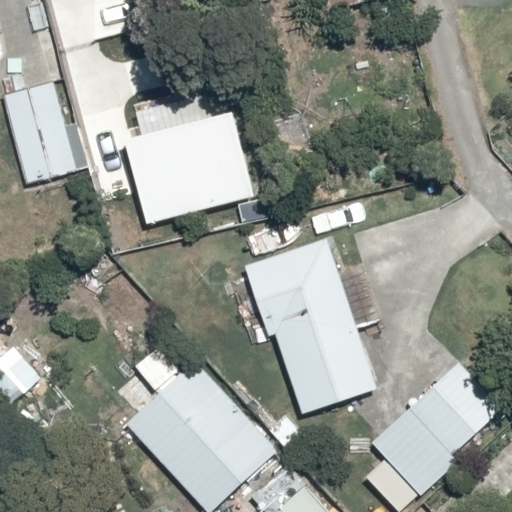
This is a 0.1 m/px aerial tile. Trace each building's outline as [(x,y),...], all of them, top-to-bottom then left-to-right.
[(81,165),(57,72),(3,86),(27,179),(81,165)] [(390,388),(342,246),(316,255),(305,222),(246,241),(278,337),(287,334),(314,413),(390,388)] [(49,379),(13,333),(0,343),(0,380),(18,403),(49,379)] [(212,355),(134,419),(211,511),(288,447),(212,355)] [(511,420),(511,401),(469,356),(380,442),(432,496),(511,420)] [(332,511),(287,460),(252,491),(271,511),(332,511)]
